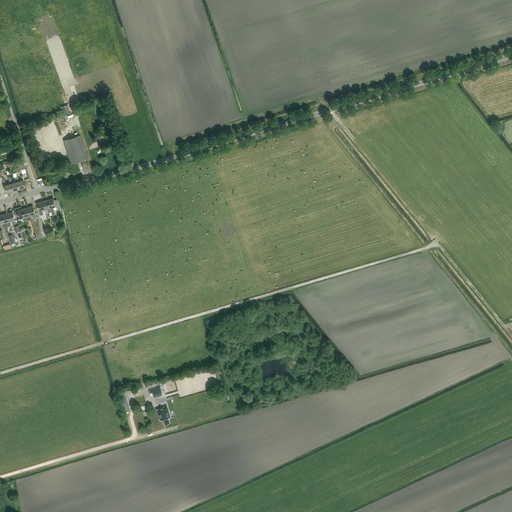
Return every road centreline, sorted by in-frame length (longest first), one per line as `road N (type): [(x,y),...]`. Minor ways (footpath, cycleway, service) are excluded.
road 1 (unclassified): [(36,191),(511,55)]
road 2 (unclassified): [(36,191),(0,75)]
